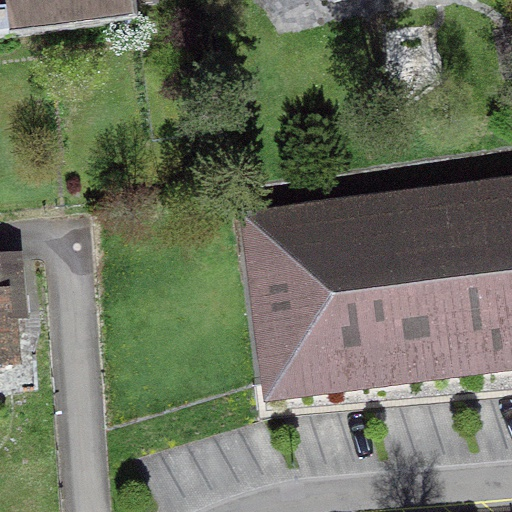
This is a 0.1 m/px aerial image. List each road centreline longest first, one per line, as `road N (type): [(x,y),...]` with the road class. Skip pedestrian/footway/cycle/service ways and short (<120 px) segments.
road 1 (residential): [(86,511),(66,232),(0,239)]
road 2 (residential): [(511,482),(258,511)]
